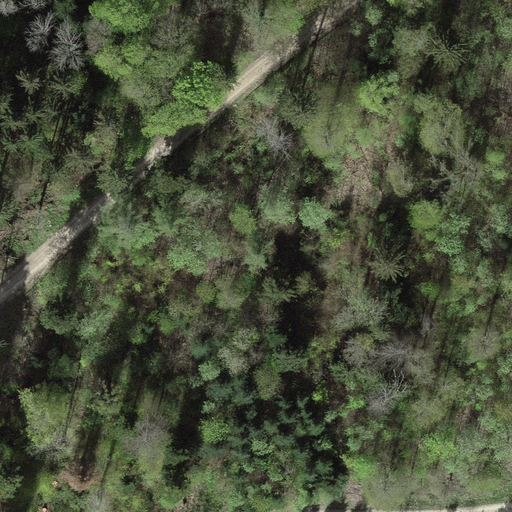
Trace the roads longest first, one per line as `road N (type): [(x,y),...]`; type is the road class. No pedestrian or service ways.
road 1 (track): [(350,0),(234,84),(0,287)]
road 2 (track): [(358,511),(511,502)]
